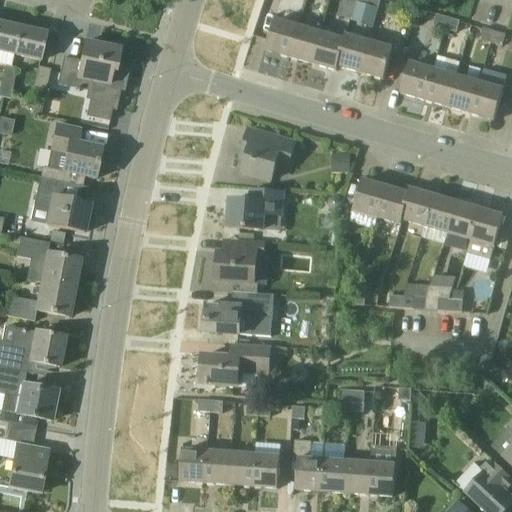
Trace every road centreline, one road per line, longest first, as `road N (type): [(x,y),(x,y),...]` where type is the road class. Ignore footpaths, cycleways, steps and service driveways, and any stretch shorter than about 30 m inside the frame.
road 1 (residential): [(95,511),(132,221),(167,72)]
road 2 (residential): [(511,171),(167,72)]
